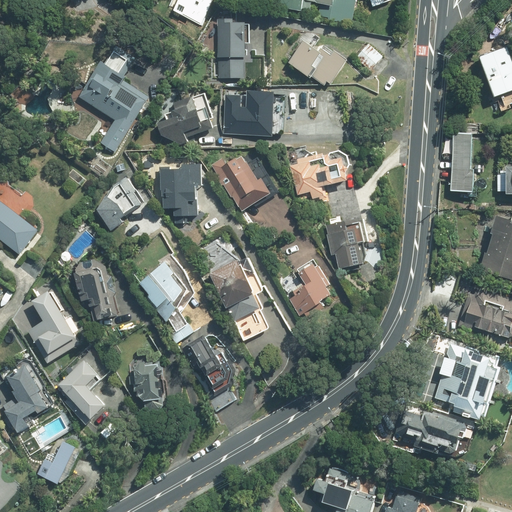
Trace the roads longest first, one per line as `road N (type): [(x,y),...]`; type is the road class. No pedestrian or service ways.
road 1 (secondary): [(430,56),(415,260),(387,336),(319,403),(131,511)]
road 2 (unknown): [(114,0),(162,23),(170,48),(162,65),(144,75),(102,62)]
